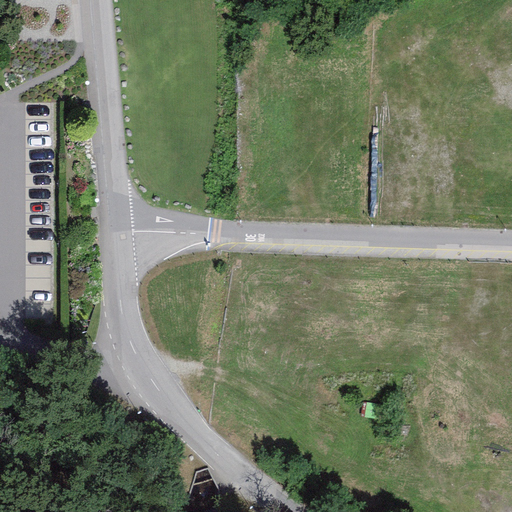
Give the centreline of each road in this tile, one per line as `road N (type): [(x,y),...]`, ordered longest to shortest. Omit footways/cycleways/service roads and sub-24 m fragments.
road 1 (residential): [(511,244),(116,230)]
road 2 (residential): [(285,511),(205,443),(137,363),(120,311),(116,230)]
road 3 (residential): [(116,230),(97,0)]
